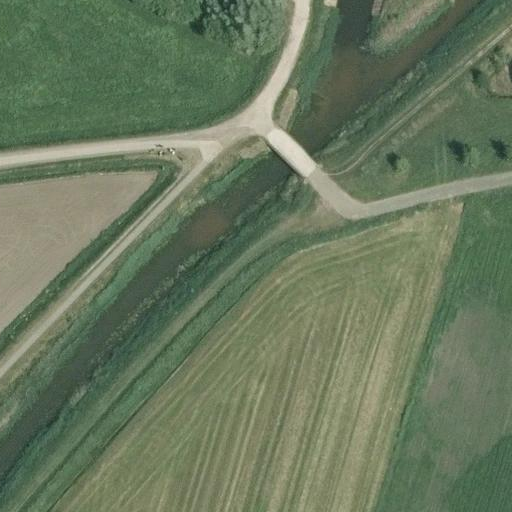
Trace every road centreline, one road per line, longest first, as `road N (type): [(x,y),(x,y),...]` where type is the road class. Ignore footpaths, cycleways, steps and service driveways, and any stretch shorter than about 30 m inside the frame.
road 1 (unclassified): [(212,153),(253,117),(351,213),(511,181)]
road 2 (track): [(0,163),(188,143),(212,153)]
